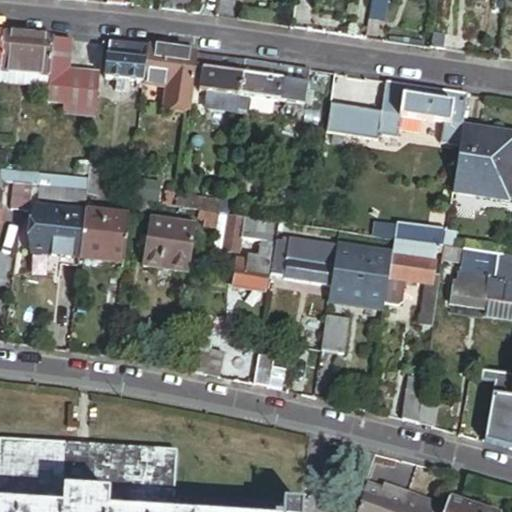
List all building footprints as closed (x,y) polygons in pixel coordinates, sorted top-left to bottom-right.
[(231,14),(233,0),(219,0),(218,12),(231,14)] [(3,36),(0,62),(0,78),(47,84),(52,41),(3,36)] [(62,107),(95,111),(99,76),(68,73),(71,43),(52,41),(47,84),(45,105),(62,107)] [(147,49),(105,44),(101,80),(117,82),(125,83),(137,84),(136,89),(142,90),(143,85),(147,49)] [(173,53),(147,49),(143,85),(167,89),(164,109),(188,112),(197,56),(173,53)] [(243,63),(205,57),(199,93),(205,94),(238,99),(243,63)] [(243,63),(238,99),(303,108),(308,73),(243,63)] [(125,83),(117,82),(116,92),(124,93),(125,83)] [(467,97),(386,84),(378,138),(397,141),(401,120),(463,129),(467,97)] [(238,99),(205,94),(202,111),(236,116),(238,99)] [(94,120),(95,111),(62,107),(61,116),(94,120)] [(511,183),(511,136),(463,129),(452,195),(509,204),(511,183)] [(53,188),(58,139),(42,138),(37,178),(36,187),(53,188)] [(117,166),(90,163),(86,194),(85,201),(113,203),(117,166)] [(37,178),(0,174),(0,185),(16,187),(31,189),(36,189),(36,187),(37,178)] [(31,189),(16,187),(13,211),(28,213),(31,189)] [(64,192),(40,189),(38,201),(63,204),(64,192)] [(85,201),(86,194),(64,192),(63,204),(85,206),(85,201)] [(151,195),(131,192),(129,206),(149,209),(151,195)] [(175,199),(151,195),(149,209),(173,212),(175,199)] [(193,201),(175,199),(173,212),(191,215),(193,201)] [(200,202),(193,201),(191,215),(195,215),(198,216),(200,202)] [(58,259),(78,261),(84,214),(35,209),(30,256),(58,259)] [(122,266),(128,218),(84,213),(84,214),(78,261),(122,266)] [(187,275),(190,249),(214,253),(219,219),(198,216),(195,215),(194,223),(152,217),(145,269),(187,275)] [(245,223),(219,219),(214,253),(214,254),(240,257),(242,242),(245,223)] [(275,227),(245,223),(242,242),(272,247),(275,227)] [(444,250),(447,233),(397,226),(394,243),(436,249),(444,250)] [(436,249),(394,243),(392,258),(388,281),(405,283),(406,278),(432,282),(430,290),(425,290),(420,326),(433,328),(440,279),(432,278),(436,249)] [(337,255),(275,245),(270,280),(284,282),(284,284),(331,291),(337,255)] [(271,251),(259,249),(258,258),(249,256),(246,271),(235,269),(232,287),(265,292),(271,251)] [(388,281),(392,258),(337,250),(337,255),(331,291),(329,307),(383,315),(385,307),(388,281)] [(462,253),(444,250),(442,266),(459,269),(462,253)] [(511,260),(462,253),(459,269),(457,288),(452,287),(449,307),(484,312),(485,305),(511,309),(511,260)] [(58,259),(30,256),(28,273),(56,276),(57,266),(58,259)] [(78,261),(58,259),(57,266),(78,269),(78,261)] [(405,283),(388,281),(385,307),(397,309),(403,305),(405,283)] [(350,325),(326,321),(321,356),(344,360),(350,325)] [(197,342),(190,374),(204,376),(209,352),(211,345),(197,342)] [(224,355),(209,352),(204,376),(219,379),(224,355)] [(272,362),(257,359),(252,387),(267,390),(272,362)] [(511,400),(511,396),(511,377),(504,376),(503,386),(469,381),(467,398),(490,401),(484,444),(504,450),(511,400)] [(408,382),(402,422),(418,427),(422,399),(424,384),(408,382)] [(438,401),(422,399),(418,427),(433,430),(438,401)] [(0,511),(285,511),(286,506),(176,500),(179,452),(1,441),(0,453),(0,511)] [(401,511),(407,495),(392,490),(390,494),(367,486),(357,511),(401,511)] [(436,511),(423,507),(425,502),(407,495),(401,511),(436,511)] [(479,511),(453,503),(449,511),(479,511)]
